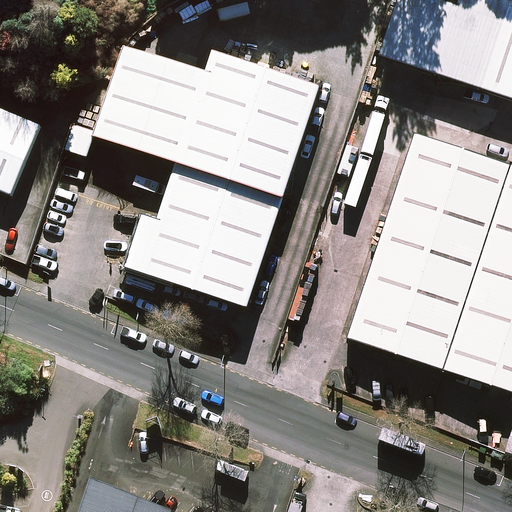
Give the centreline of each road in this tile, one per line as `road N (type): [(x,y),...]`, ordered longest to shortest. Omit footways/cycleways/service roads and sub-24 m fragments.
road 1 (unknown): [(242,398),(342,128),(338,46),(305,26),(205,40),(110,84),(60,129),(24,188),(0,205)]
road 2 (tertiary): [(511,506),(0,296)]
road 3 (unknown): [(294,422),(400,132),(430,114),(511,129)]
